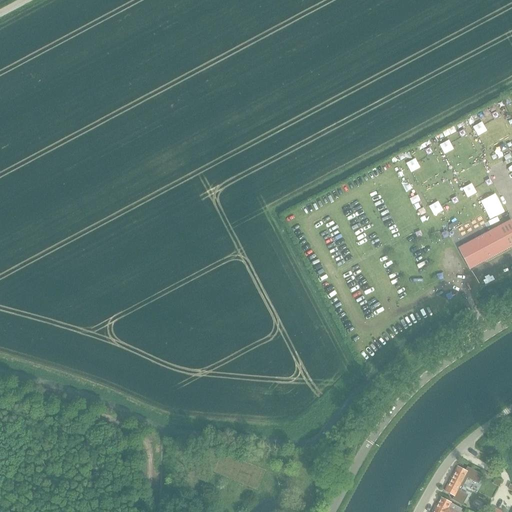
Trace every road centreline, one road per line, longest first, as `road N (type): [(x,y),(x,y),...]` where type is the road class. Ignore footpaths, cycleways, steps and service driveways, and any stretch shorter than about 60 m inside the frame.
road 1 (unclassified): [(332,511),(411,389),(511,320)]
road 2 (unclassified): [(417,511),(444,466),(511,407)]
